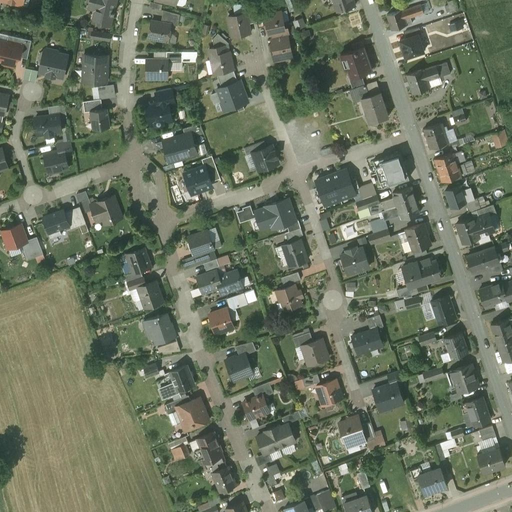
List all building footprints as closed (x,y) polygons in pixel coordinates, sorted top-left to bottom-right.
[(90,0),(89,8),(95,9),(92,21),(111,26),(114,14),(115,15),(116,12),(114,12),(116,5),(115,4),(116,0),(90,0)] [(352,0),(333,0),(337,12),(355,6),(352,0)] [(460,11),(456,1),(449,4),(450,7),(446,8),(449,14),(452,13),(453,14),(460,11)] [(253,4),(244,3),(246,12),(249,23),(257,21),(253,4)] [(421,4),(403,10),(408,25),(413,23),(411,17),(424,12),(421,4)] [(180,14),(164,9),(162,22),(172,23),(171,24),(179,25),(180,14)] [(403,9),(387,14),(392,30),(408,25),(403,10),(403,9)] [(246,12),(229,16),(233,36),(251,32),(249,23),(246,12)] [(280,12),(264,15),(266,27),(268,26),(269,31),(273,30),(274,36),(288,33),(289,33),(287,27),(285,27),(284,20),(282,21),(280,12)] [(162,22),(152,20),(149,37),(169,41),(171,24),(172,23),(162,22)] [(111,34),(93,31),(92,38),(109,41),(111,34)] [(229,42),(218,32),(213,38),(215,47),(225,45),(225,47),(229,42)] [(274,36),(272,37),(274,48),(272,48),(275,60),(291,57),(289,47),(291,47),(288,33),(274,36)] [(27,38),(9,34),(7,41),(19,44),(23,45),(25,45),(27,38)] [(7,41),(0,38),(0,64),(1,64),(2,63),(14,65),(16,58),(20,56),(21,55),(23,45),(19,44),(7,41)] [(27,38),(25,45),(23,45),(21,55),(20,56),(28,58),(32,39),(27,38)] [(215,47),(210,48),(213,65),(215,65),(217,72),(232,69),(234,69),(230,51),(226,52),(225,47),(225,45),(215,47)] [(364,46),(346,52),(351,65),(348,66),(351,76),(352,77),(362,73),(372,70),(364,46)] [(57,50),(47,48),(41,52),(39,60),(42,64),(40,71),(47,73),(47,74),(55,76),(55,75),(63,77),(68,54),(59,52),(57,50)] [(182,51),(167,51),(167,58),(169,58),(169,62),(182,62),(182,51)] [(109,55),(85,54),(84,67),(108,68),(109,55)] [(167,58),(146,58),(146,78),(169,78),(169,62),(169,58),(167,58)] [(447,61),(424,68),(428,81),(451,73),(447,61)] [(108,68),(84,67),(83,81),(107,82),(108,68)] [(424,68),(407,74),(413,93),(430,87),(428,81),(424,68)] [(232,69),(217,72),(222,87),(238,82),(232,69)] [(362,73),(352,77),(351,76),(349,77),(354,88),(365,84),(362,73)] [(376,80),(365,84),(369,95),(380,91),(376,80)] [(238,82),(222,87),(219,88),(220,92),(213,94),(215,102),(223,99),(226,109),(237,105),(239,110),(244,108),(242,102),(247,100),(244,91),(241,92),(239,88),(242,87),(239,81),(238,82)] [(114,84),(104,86),(105,97),(116,96),(114,84)] [(354,88),(344,91),(344,92),(351,89),(354,100),(361,97),(369,95),(365,84),(354,88)] [(171,88),(157,91),(157,92),(156,92),(158,102),(169,99),(169,103),(175,102),(172,88),(171,89),(171,88)] [(369,95),(361,97),(361,98),(364,97),(369,113),(367,114),(370,122),(389,116),(386,108),(380,92),(380,91),(369,95)] [(9,95),(0,93),(0,112),(5,113),(9,95)] [(101,98),(84,101),(85,111),(90,110),(103,108),(101,98)] [(158,102),(146,104),(150,125),(155,123),(156,124),(158,126),(162,125),(164,122),(173,120),(169,103),(169,99),(158,102)] [(49,106),(50,115),(59,114),(60,118),(67,117),(65,104),(49,106)] [(103,108),(90,110),(93,129),(111,126),(108,107),(103,108)] [(462,108),(452,111),(453,116),(464,113),(462,108)] [(464,113),(453,116),(456,124),(467,121),(464,113)] [(50,115),(35,117),(37,134),(46,133),(46,135),(54,134),(54,132),(62,131),(60,118),(59,114),(50,115)] [(201,123),(184,128),(185,134),(191,132),(192,136),(204,133),(201,123)] [(441,123),(424,128),(431,148),(448,142),(441,123)] [(504,129),(492,133),(496,147),(509,142),(504,129)] [(185,134),(164,140),(170,161),(197,153),(199,150),(198,145),(194,143),(192,136),(191,132),(185,134)] [(73,151),(71,139),(56,143),(58,151),(64,149),(65,153),(73,151)] [(459,139),(448,142),(450,148),(461,144),(459,139)] [(475,139),(464,143),(466,149),(477,145),(475,139)] [(262,141),(245,147),(247,154),(253,152),(252,152),(264,148),(262,141)] [(264,148),(252,152),(253,152),(259,170),(279,162),(277,156),(275,150),(273,144),(264,148)] [(321,149),(323,155),(334,151),(332,146),(321,149)] [(3,148),(0,148),(0,169),(8,167),(3,148)] [(58,151),(44,154),(49,172),(69,167),(65,153),(64,149),(58,151)] [(462,150),(454,153),(457,162),(465,159),(462,152),(464,152),(463,151),(462,151),(462,150)] [(404,164),(400,151),(373,160),(382,187),(409,178),(405,164),(404,164)] [(454,152),(434,158),(438,169),(457,163),(457,162),(454,153),(454,152)] [(221,178),(214,161),(205,164),(205,166),(206,166),(211,181),(221,178)] [(457,163),(438,169),(442,181),(454,177),(454,179),(462,177),(461,174),(458,165),(457,163)] [(463,163),(458,165),(461,174),(466,172),(463,163)] [(205,166),(185,173),(187,179),(185,179),(189,191),(191,190),(192,192),(213,185),(211,181),(206,166),(205,166)] [(347,168),(316,180),(325,205),(356,193),(347,168)] [(460,185),(445,190),(451,207),(466,202),(466,201),(462,189),(460,185)] [(471,186),(462,189),(466,201),(475,198),(471,186)] [(412,187),(394,193),(398,205),(416,199),(412,187)] [(377,193),(361,199),(365,207),(368,206),(371,214),(381,211),(386,209),(383,201),(380,202),(377,193)] [(92,203),(91,203),(93,208),(97,220),(110,216),(112,220),(122,216),(114,195),(92,203)] [(476,210),(487,206),(483,196),(475,198),(466,201),(466,202),(469,212),(476,210)] [(89,197),(82,200),(86,211),(93,208),(91,203),(92,203),(89,197)] [(261,229),(277,223),(278,225),(286,222),(296,219),(294,215),(288,197),(265,205),(265,206),(255,209),(261,229)] [(386,209),(381,211),(385,220),(400,214),(401,217),(420,211),(416,199),(398,205),(386,209)] [(487,206),(476,210),(479,216),(489,213),(490,215),(497,213),(493,203),(487,206)] [(64,209),(44,217),(52,235),(72,227),(64,209)] [(371,214),(368,215),(374,233),(388,228),(385,220),(381,211),(371,214)] [(479,216),(473,218),(479,235),(491,231),(488,222),(491,220),(490,215),(489,213),(479,216)] [(296,219),(286,222),(289,231),(301,227),(297,215),(294,215),(296,219)] [(473,217),(456,223),(463,242),(480,237),(479,235),(473,218),(473,217)] [(424,222),(406,228),(406,230),(400,233),(407,251),(413,249),(413,250),(425,245),(431,243),(424,222)] [(21,223),(2,230),(9,247),(23,242),(28,240),(27,239),(21,223)] [(289,231),(286,232),(289,242),(300,238),(299,235),(303,234),(301,227),(289,231)] [(374,233),(368,235),(370,240),(371,243),(391,237),(388,228),(374,233)] [(208,229),(189,236),(195,254),(214,248),(208,229)] [(368,235),(358,238),(360,244),(370,240),(368,235)] [(37,236),(27,239),(28,240),(23,242),(28,258),(44,252),(37,236)] [(289,242),(283,244),(290,265),(308,259),(300,238),(289,242)] [(507,242),(495,245),(497,253),(509,249),(507,242)] [(413,250),(415,257),(427,252),(425,245),(413,250)] [(495,245),(486,248),(491,264),(500,261),(497,253),(495,245)] [(146,246),(126,253),(132,271),(133,272),(141,269),(152,265),(146,246)] [(347,252),(341,254),(348,273),(370,266),(363,246),(357,248),(356,246),(346,250),(347,252)] [(486,248),(469,254),(474,270),(491,264),(486,248)] [(217,257),(204,262),(207,270),(220,265),(217,257)] [(430,257),(402,267),(409,285),(409,287),(415,285),(427,281),(442,275),(436,259),(431,261),(430,257)] [(217,268),(197,276),(203,293),(220,287),(223,285),(220,275),(217,268)] [(141,269),(133,272),(132,271),(126,274),(125,275),(127,281),(130,280),(143,275),(141,269)] [(237,269),(220,275),(223,285),(220,287),(222,293),(243,286),(237,269)] [(298,271),(281,277),(285,287),(295,283),(294,281),(301,279),(298,271)] [(143,275),(130,280),(133,288),(138,287),(137,286),(146,283),(143,275)] [(245,284),(251,282),(249,275),(243,278),(245,284)] [(146,283),(137,286),(138,287),(145,307),(164,301),(157,279),(146,283)] [(356,289),(356,281),(347,281),(347,289),(356,289)] [(427,281),(415,285),(418,292),(429,289),(427,281)] [(502,281),(479,288),(486,307),(495,304),(494,302),(507,297),(508,297),(503,283),(502,281)] [(511,281),(510,281),(503,283),(508,297),(507,297),(508,299),(511,298),(511,281)] [(285,287),(276,290),(280,302),(277,303),(279,310),(283,309),(301,303),(299,297),(301,296),(299,290),(297,291),(295,283),(285,287)] [(409,285),(397,289),(399,297),(411,293),(409,287),(409,285)] [(244,291),(227,297),(230,306),(247,300),(244,291)] [(421,295),(405,300),(408,308),(423,304),(421,295)] [(449,295),(432,301),(440,323),(457,317),(448,297),(449,296),(449,295)] [(227,307),(209,313),(216,332),(234,326),(227,307)] [(160,313),(158,314),(158,315),(145,320),(148,330),(153,328),(158,342),(176,336),(174,329),(173,329),(167,312),(160,314),(160,313)] [(380,313),(367,318),(371,329),(377,327),(384,325),(380,313)] [(511,327),(509,317),(491,323),(495,334),(498,342),(511,337),(511,327)] [(371,329),(353,335),(359,353),(383,345),(377,327),(371,329)] [(310,331),(293,337),(297,347),(302,345),(302,344),(313,340),(310,331)] [(461,331),(444,337),(451,357),(467,351),(461,331)] [(436,332),(424,336),(427,344),(438,340),(436,332)] [(313,340),(302,344),(302,345),(309,364),(329,357),(322,337),(313,340)] [(511,337),(498,342),(500,350),(504,361),(511,357),(511,337)] [(253,340),(236,345),(240,355),(246,353),(246,354),(256,349),(253,340)] [(178,341),(158,347),(160,352),(180,350),(178,341)] [(240,355),(236,357),(235,356),(226,359),(234,379),(253,371),(246,354),(246,353),(240,355)] [(156,362),(144,367),(148,375),(160,370),(156,362)] [(471,362),(454,368),(459,382),(457,382),(460,391),(479,384),(471,362)] [(187,365),(170,371),(174,382),(178,390),(179,390),(194,383),(187,365)] [(442,366),(423,373),(426,380),(445,374),(442,366)] [(399,370),(388,374),(391,383),(397,381),(403,379),(399,370)] [(318,373),(302,378),(305,386),(319,381),(320,380),(318,373)] [(330,381),(329,380),(326,381),(325,382),(317,385),(321,398),(324,399),(325,403),(342,397),(336,379),(330,381)] [(269,381),(263,383),(268,394),(273,391),(269,381)] [(391,383),(373,389),(380,410),(404,402),(397,381),(391,383)] [(174,382),(161,387),(165,398),(179,392),(179,390),(178,390),(174,382)] [(263,393),(247,400),(247,401),(246,405),(245,405),(250,418),(257,415),(261,417),(263,413),(262,410),(269,407),(263,393)] [(188,394),(164,404),(168,412),(176,408),(175,405),(190,399),(188,394)] [(190,399),(175,405),(176,408),(180,418),(180,420),(180,421),(182,425),(184,426),(185,428),(194,424),(196,425),(199,424),(200,422),(209,418),(199,396),(190,399)] [(483,396),(464,402),(467,411),(469,410),(474,424),(491,419),(483,396)] [(176,408),(168,412),(173,424),(180,421),(180,420),(180,418),(176,408)] [(299,409),(293,412),(296,419),(302,417),(299,409)] [(293,412),(282,416),(285,424),(288,422),(296,419),(293,412)] [(359,415),(339,422),(346,442),(365,436),(366,436),(362,424),(359,415)] [(371,421),(362,424),(366,436),(365,436),(367,441),(377,437),(371,421)] [(279,424),(265,430),(265,432),(257,435),(264,453),(270,451),(296,440),(288,422),(285,424),(280,426),(279,424)] [(493,424),(480,429),(484,440),(496,436),(493,424)] [(464,427),(452,431),(454,437),(466,433),(464,427)] [(214,431),(198,438),(205,456),(205,457),(221,450),(222,450),(214,431)] [(186,435),(175,440),(177,446),(185,443),(185,444),(189,442),(186,435)] [(195,438),(190,441),(194,448),(199,445),(195,438)] [(175,440),(170,442),(177,459),(182,457),(177,446),(175,440)] [(440,442),(432,445),(438,461),(445,458),(440,442)] [(185,443),(177,446),(182,457),(189,454),(185,444),(185,443)] [(499,446),(477,454),(483,471),(496,466),(496,467),(505,464),(499,446)] [(221,450),(205,457),(205,456),(202,458),(206,467),(204,468),(211,466),(225,460),(221,450)] [(270,451),(264,453),(267,459),(272,457),(270,451)] [(264,453),(255,456),(259,465),(268,461),(267,459),(264,453)] [(225,460),(211,466),(213,471),(227,465),(225,460)] [(276,463),(267,467),(270,474),(279,471),(276,463)] [(227,465),(213,471),(221,491),(236,485),(228,465),(227,465)] [(421,465),(410,469),(413,478),(418,477),(417,474),(423,472),(421,465)] [(423,472),(417,474),(418,477),(424,493),(447,485),(441,466),(423,472)] [(365,470),(357,472),(363,488),(370,485),(365,470)] [(272,491),(276,501),(286,497),(282,487),(272,491)] [(219,494),(208,498),(211,505),(222,501),(219,494)] [(317,494),(303,499),(305,504),(306,503),(308,508),(312,507),(314,511),(323,508),(317,494)] [(373,511),(367,494),(344,502),(347,511),(373,511)] [(247,511),(243,501),(226,508),(227,511),(247,511)] [(309,511),(308,508),(306,503),(305,504),(287,511),(309,511)]
